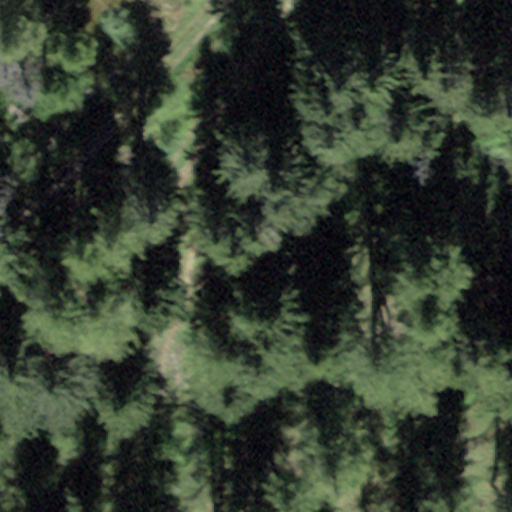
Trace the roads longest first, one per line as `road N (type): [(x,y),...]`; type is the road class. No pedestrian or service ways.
road 1 (track): [(0,456),(153,199),(293,0)]
road 2 (track): [(221,0),(0,235)]
